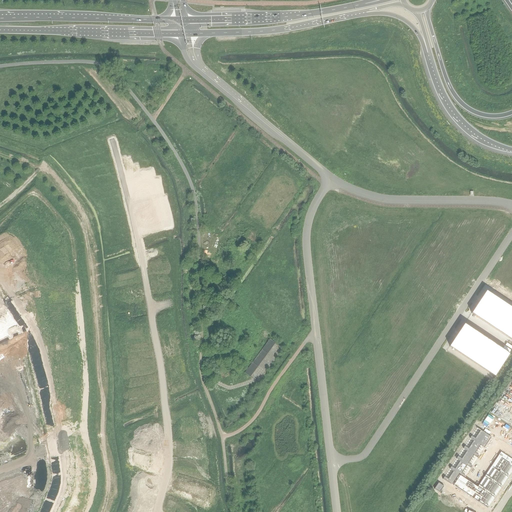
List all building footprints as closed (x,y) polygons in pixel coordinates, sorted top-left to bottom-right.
[(353,216),(328,219),(338,307),(373,303),(366,243),(364,243),(361,216),(353,217),(353,216)] [(237,240),(226,257),(234,263),(245,246),(237,240)] [(511,308),(487,291),(472,314),(511,340),(511,308)] [(465,324),(450,347),(495,377),(510,354),(465,324)] [(245,373),(250,377),(275,343),(270,339),(245,373)] [(443,479),(464,493),(470,497),(470,498),(487,509),(488,508),(511,471),(511,459),(501,452),(478,487),(464,478),(466,476),(491,438),(477,428),(443,479)] [(438,483),(434,489),(439,493),(444,486),(438,483)]
